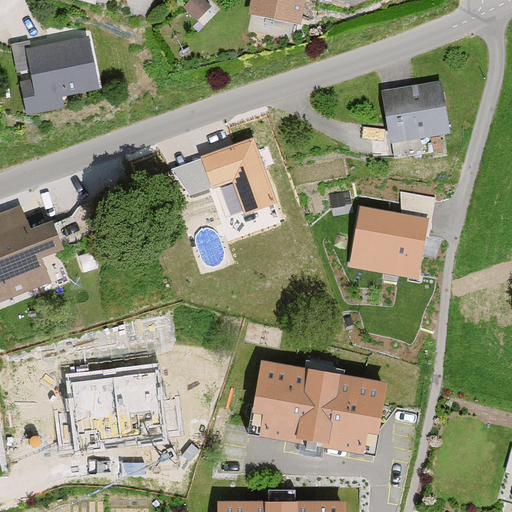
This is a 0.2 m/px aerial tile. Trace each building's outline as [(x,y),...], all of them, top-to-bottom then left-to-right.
[(213,0),(188,0),(185,3),(203,19),(218,4),(213,0)] [(313,0),(260,0),(259,13),(310,21),(313,0)] [(90,35),(25,49),(32,80),(20,82),(27,115),(64,108),(61,96),(102,87),(90,35)] [(440,83),(381,94),(391,145),(450,134),(440,83)] [(253,137),(198,155),(200,159),(209,189),(234,181),(244,214),(275,204),(253,137)] [(209,189),(200,159),(172,168),(182,198),(209,189)] [(433,210),(435,193),(404,189),(402,206),(433,210)] [(29,205),(0,216),(0,308),(63,283),(53,260),(77,250),(65,219),(39,230),(29,205)] [(426,226),(363,214),(352,270),(416,282),(426,226)] [(384,385),(263,363),(251,427),(372,449),(384,385)] [(340,511),(341,502),(219,501),(218,511),(340,511)]
